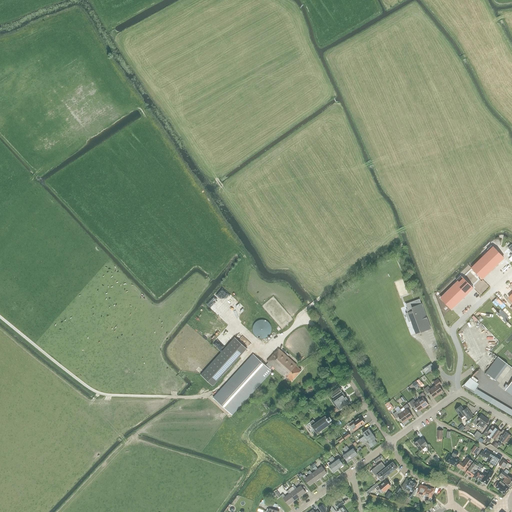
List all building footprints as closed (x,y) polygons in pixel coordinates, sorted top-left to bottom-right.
[(472,268),(482,279),(504,258),(493,247),(482,257),(472,268)] [(462,277),(441,298),(451,309),(473,288),(462,277)] [(506,305),(498,297),(492,302),(494,304),(496,302),(502,309),(506,305)] [(414,329),(416,334),(421,332),(425,331),(427,330),(431,328),(422,304),(421,304),(419,299),(406,304),(408,309),(407,310),(408,313),(406,314),(409,322),(411,321),(413,327),(413,329),(414,329)] [(256,337),(258,338),(260,338),(262,339),(264,338),(265,338),(267,337),(268,336),(269,335),(270,334),(271,333),(271,331),(272,330),(271,328),(271,326),(270,325),(270,323),(268,322),(267,321),(266,320),(264,320),(263,320),(261,320),(260,320),(258,320),(257,321),(256,322),(255,323),(254,325),(253,326),(253,328),(253,330),(253,332),(254,334),(255,335),(256,337)] [(247,349),(234,337),(201,374),(213,386),(247,349)] [(272,371),(275,368),(284,376),(285,375),(292,381),(301,370),(296,366),(297,365),(279,349),(276,352),(267,361),(269,362),(266,366),(253,354),(213,398),(229,412),(232,415),(240,406),(272,371)] [(508,364),(498,357),(486,373),(496,380),(508,364)] [(426,374),(435,368),(431,364),(423,370),(426,374)] [(470,377),(462,386),(511,415),(511,413),(475,391),(479,384),(470,377)] [(433,387),(438,395),(443,391),(439,386),(442,384),(438,379),(434,382),(436,385),(433,387)] [(434,398),(438,395),(433,387),(430,389),(428,386),(424,389),(427,394),(429,392),(434,398)] [(338,396),(342,393),(342,392),(342,391),(341,390),(342,390),(341,388),(340,389),(339,387),(330,394),(333,398),(337,395),(338,396)] [(418,400),(424,408),(428,404),(424,398),(426,397),(423,392),(419,395),(421,398),(418,400)] [(343,393),(342,393),(338,396),(332,401),(337,408),(335,409),(337,412),(350,403),(350,402),(347,399),(348,398),(346,396),(346,397),(343,393)] [(419,411),(424,408),(418,400),(416,402),(413,399),(409,402),(413,407),(415,406),(419,411)] [(387,408),(389,411),(393,408),(389,402),(385,404),(388,408),(387,408)] [(403,408),(401,410),(408,419),(413,416),(408,410),(410,408),(407,404),(403,407),(403,408)] [(465,412),(461,406),(455,410),(461,418),(465,415),(468,419),(473,416),(468,410),(465,412)] [(350,417),(357,412),(354,408),(348,413),(350,417)] [(408,419),(401,410),(398,412),(397,411),(393,414),(397,419),(399,417),(403,423),(408,419)] [(481,415),(479,418),(477,416),(473,422),(477,425),(482,429),(485,426),(489,420),(481,415)] [(309,429),(311,432),(314,430),(317,433),(331,423),(329,421),(332,419),(330,417),(327,418),(326,416),(315,423),(315,422),(313,420),(306,425),(309,429)] [(358,427),(364,423),(360,417),(354,422),(353,420),(349,424),(352,427),(356,424),(358,428),(358,427)] [(490,436),(491,437),(494,433),(497,429),(493,425),(491,428),(489,426),(483,434),(487,437),(488,435),(490,436)] [(363,443),(368,440),(374,435),(369,429),(363,433),(365,436),(360,439),(363,443)] [(495,440),(497,438),(501,432),(497,429),(494,433),(491,437),(495,440)] [(497,438),(501,441),(508,433),(503,429),(501,432),(497,438)] [(483,435),(478,431),(474,435),(479,439),(483,435)] [(511,436),(508,433),(501,441),(506,444),(511,436)] [(368,440),(370,443),(368,444),(371,447),(377,443),(374,440),(376,439),(374,435),(368,440)] [(426,447),(428,445),(423,438),(421,440),(420,439),(414,443),(420,451),(426,447)] [(345,447),(353,458),(357,454),(353,448),(350,450),(347,446),(345,447)] [(348,462),(353,458),(345,447),(343,448),(347,453),(343,456),(348,462)] [(496,467),(501,458),(491,452),(491,453),(487,450),(485,452),(483,451),(480,454),(487,458),(488,458),(489,459),(488,462),(496,466),(496,467)] [(456,467),(457,466),(460,460),(456,458),(459,453),(454,451),(451,456),(449,455),(445,461),(456,467)] [(330,458),(338,468),(343,465),(339,459),(336,461),(333,456),(330,458)] [(461,460),(457,466),(465,472),(473,461),(471,460),(467,457),(463,463),(462,462),(463,461),(461,460)] [(333,472),(338,468),(330,458),(329,459),(332,464),(329,466),(333,472)] [(507,467),(509,465),(507,463),(508,463),(503,460),(499,466),(504,469),(506,466),(507,467)] [(381,482),(397,468),(393,462),(386,467),(382,462),(371,470),(381,482)] [(479,469),(480,467),(474,462),(466,472),(472,477),(476,472),(474,470),(476,468),(479,469)] [(316,471),(321,477),(327,473),(322,466),(318,469),(316,466),(314,467),(314,468),(316,471)] [(485,470),(482,475),(484,476),(481,481),(487,485),(494,472),(489,469),(487,472),(485,470)] [(308,472),(310,475),(315,482),(321,477),(316,471),(312,473),(310,470),(308,472)] [(510,487),(511,485),(511,478),(502,471),(500,474),(505,478),(503,481),(510,487)] [(484,476),(482,475),(478,472),(474,478),(481,481),(484,476)] [(315,482),(310,475),(306,478),(304,475),(302,476),(305,479),(310,486),(315,482)] [(302,482),(298,476),(294,478),(299,484),(302,482)] [(412,492),(417,484),(410,479),(409,481),(407,479),(402,487),(407,490),(408,490),(412,492)] [(383,492),(391,486),(386,480),(379,486),(377,483),(366,492),(368,494),(375,488),(377,491),(381,488),(383,492)] [(500,481),(500,482),(498,481),(498,482),(497,481),(494,485),(496,487),(504,494),(510,488),(506,484),(505,485),(500,481)] [(295,490),(300,497),(306,492),(303,489),(302,487),(301,485),(297,488),(295,486),(293,487),(295,490)] [(434,490),(420,485),(417,493),(422,495),(422,494),(431,497),(434,490)] [(289,494),(294,501),(300,497),(295,490),(291,493),(289,490),(287,491),(289,494)] [(294,501),(289,494),(285,497),(283,494),(281,495),(283,498),(288,505),(294,501)] [(345,503),(342,499),(340,501),(335,504),(339,509),(337,510),(338,511),(347,511),(342,505),(345,503)]
